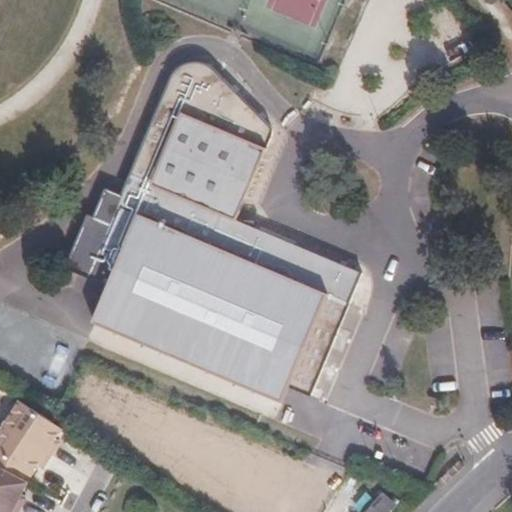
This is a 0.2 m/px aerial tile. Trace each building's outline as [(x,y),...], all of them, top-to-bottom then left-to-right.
[(98,320),(286,403),(293,384),(314,392),(321,379),(353,304),(365,273),(260,226),(262,219),(241,218),(274,136),(275,130),(274,125),(216,66),(208,62),(198,59),(188,62),(180,66),(176,72),(124,193),(108,188),(96,217),(91,214),(68,267),(112,286),(98,320)] [(353,304),(321,379),(335,384),(366,309),(353,304)] [(44,379),(65,386),(78,352),(58,344),(44,379)] [(21,400),(0,433),(0,452),(33,476),(64,429),(21,400)] [(15,511),(31,480),(0,464),(0,511),(15,511)] [(366,511),(392,511),(400,502),(383,489),(366,511)]
